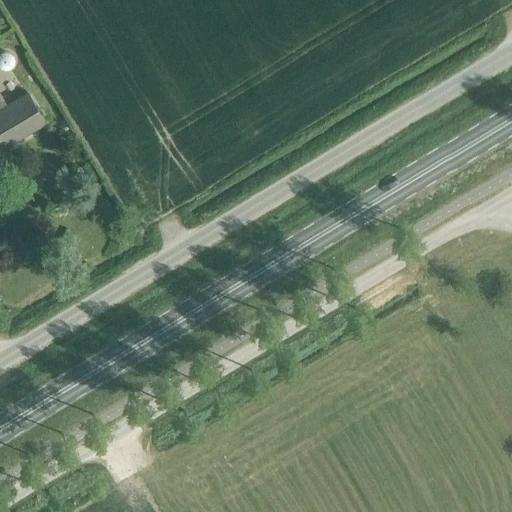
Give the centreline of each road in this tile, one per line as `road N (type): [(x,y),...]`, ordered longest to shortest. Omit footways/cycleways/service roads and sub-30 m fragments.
road 1 (unclassified): [(0,361),(511,51)]
road 2 (primary): [(0,429),(511,119)]
road 3 (unclassified): [(0,503),(511,195)]
